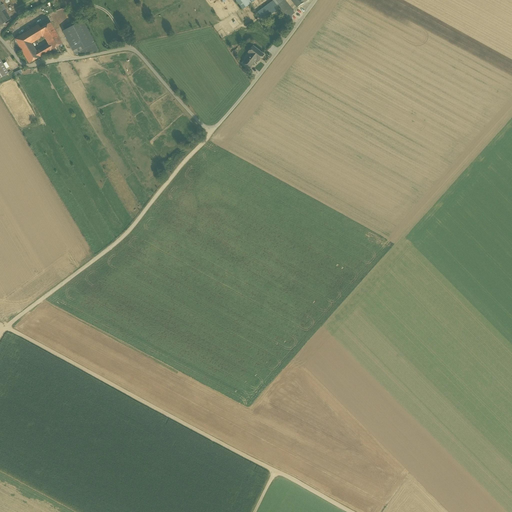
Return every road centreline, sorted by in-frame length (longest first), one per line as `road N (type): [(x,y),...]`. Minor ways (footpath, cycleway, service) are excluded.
road 1 (track): [(4,326),(131,224),(314,0)]
road 2 (track): [(4,326),(353,511)]
road 3 (track): [(210,133),(133,49),(33,66),(0,38)]
